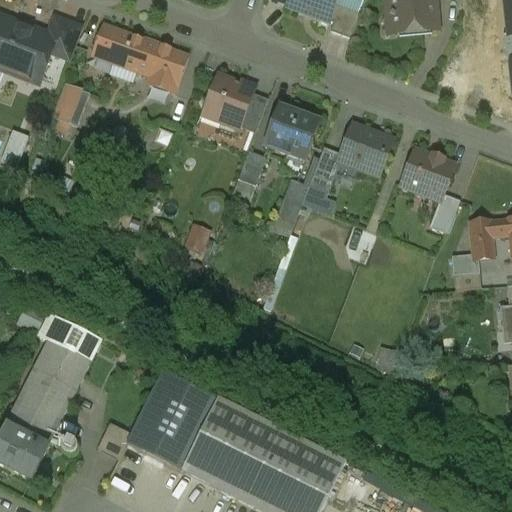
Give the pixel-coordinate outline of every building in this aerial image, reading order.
[(290,0),(287,10),(328,26),(337,0),(290,0)] [(387,0),(388,3),(386,5),(387,17),(389,18),(396,22),(397,35),(436,32),(434,19),(436,19),(434,0),(387,0)] [(511,0),(503,0),(508,37),(511,36),(511,0)] [(361,18),(339,10),(330,35),(352,43),(361,18)] [(47,38),(0,20),(0,72),(5,74),(12,71),(41,82),(51,57),(57,42),(47,38)] [(54,20),(47,38),(57,42),(51,57),(70,64),(83,31),(54,20)] [(145,44),(104,29),(93,60),(174,89),(186,57),(146,43),(145,44)] [(511,64),(511,36),(508,37),(503,38),(506,65),(510,64),(511,64)] [(242,89),(219,80),(211,99),(202,103),(206,113),(205,114),(221,120),(219,125),(238,132),(239,130),(252,97),(241,92),(242,89)] [(83,94),(66,88),(53,121),(69,128),(69,127),(77,130),(90,97),(82,95),(83,94)] [(268,103),(252,97),(239,130),(255,137),(268,103)] [(320,126),(278,110),(264,149),(305,165),(320,126)] [(392,144),(352,129),(341,158),(339,165),(340,166),(378,180),(392,144)] [(339,165),(341,158),(323,151),(313,179),(332,186),(340,166),(339,165)] [(431,160),(414,154),(401,190),(439,205),(440,205),(443,198),(454,169),(442,164),(443,163),(432,158),(431,160)] [(266,161),(249,155),(238,183),(255,190),(266,161)] [(335,182),(353,187),(357,173),(340,168),(335,182)] [(332,186),(313,179),(308,190),(328,197),(332,186)] [(308,189),(291,183),(276,220),(294,227),(308,189)] [(440,205),(439,205),(429,231),(447,238),(460,204),(443,198),(440,205)] [(511,221),(501,223),(502,239),(511,239),(511,247),(511,221)] [(502,239),(501,223),(468,225),(472,262),(492,262),(491,239),(502,239)] [(479,277),(452,277),(453,293),(481,292),(479,277)] [(511,332),(511,309),(508,309),(500,310),(501,333),(511,332)] [(34,338),(47,344),(89,366),(100,344),(46,316),(34,338)] [(89,366),(47,344),(0,434),(0,465),(30,481),(89,366)] [(217,403),(160,374),(129,436),(124,447),(180,475),(217,403)] [(217,403),(180,475),(252,511),(320,511),(344,467),(217,403)] [(124,447),(129,436),(107,425),(94,451),(116,462),(124,447)] [(75,447),(71,441),(63,441),(58,447),(58,453),(61,458),(70,459),(75,454),(75,447)]
